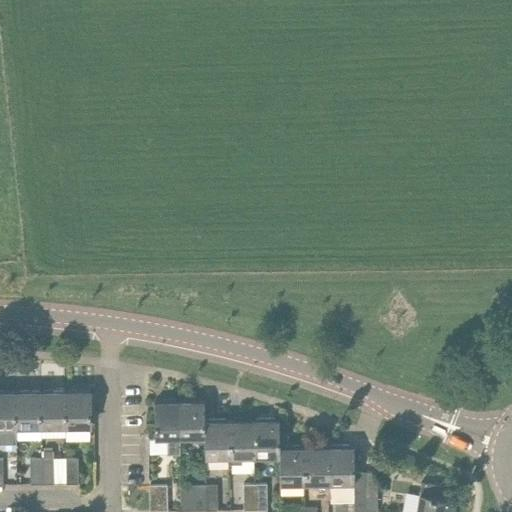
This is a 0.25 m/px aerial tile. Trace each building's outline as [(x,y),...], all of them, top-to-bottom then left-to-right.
[(15,392),(0,391),(0,427),(15,428),(15,392)] [(40,391),(15,392),(15,428),(40,427),(40,391)] [(64,391),(40,391),(40,427),(65,427),(64,391)] [(90,391),(64,391),(65,427),(90,427),(90,391)] [(204,401),(179,402),(180,438),(204,437),(204,421),(204,401)] [(154,432),(148,433),(148,438),(166,438),(167,454),(179,454),(179,438),(180,438),(179,402),(153,402),(154,432)] [(279,420),(254,421),(255,458),(279,458),(279,448),(279,420)] [(204,437),(204,459),(230,458),(230,421),(204,421),(204,437)] [(254,421),(230,421),(230,458),(230,464),(241,464),(241,458),(255,458),(254,421)] [(279,458),(279,484),(304,484),(304,447),(279,448),(279,458)] [(328,447),(304,447),(304,484),(328,484),(329,484),(328,447)] [(329,484),(328,484),(328,499),(353,499),(353,511),(365,511),(365,471),(353,471),(353,447),(328,447),(329,484)] [(44,458),(41,458),(41,484),(65,484),(64,458),(54,458),(53,450),(43,451),(44,458)] [(41,458),(29,459),(30,484),(41,484),(41,458)] [(65,458),(64,458),(65,484),(78,484),(77,458),(65,458)] [(376,471),(365,471),(365,511),(376,511),(376,471)] [(419,494),(416,511),(452,511),(455,500),(442,498),(445,485),(421,481),(419,494)] [(216,484),(205,485),(205,510),(217,510),(216,484)] [(255,484),(243,484),(243,510),(255,510),(255,484)] [(266,484),(255,484),(255,510),(265,510),(267,510),(266,484)] [(167,485),(148,485),(148,487),(149,511),(167,511),(167,485)] [(205,485),(179,485),(180,510),(205,510),(205,485)]
